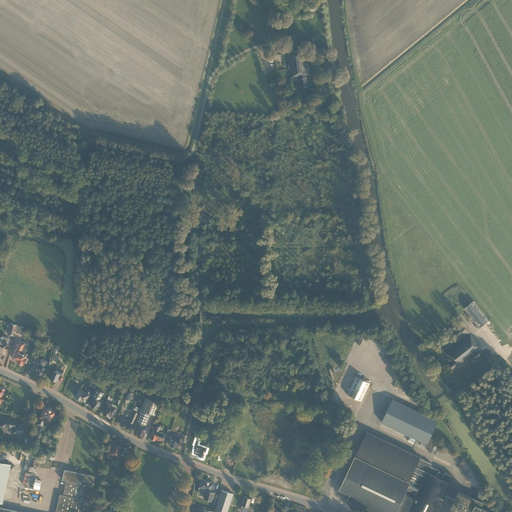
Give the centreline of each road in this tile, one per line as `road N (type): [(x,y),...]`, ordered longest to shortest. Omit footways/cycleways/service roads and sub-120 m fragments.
road 1 (track): [(0,96),(76,137),(183,159),(218,68),(248,50),(280,48)]
road 2 (unknown): [(446,511),(456,470),(366,425),(351,437),(322,507)]
road 3 (tertiary): [(189,463),(0,370)]
road 4 (tertiary): [(332,511),(189,463)]
